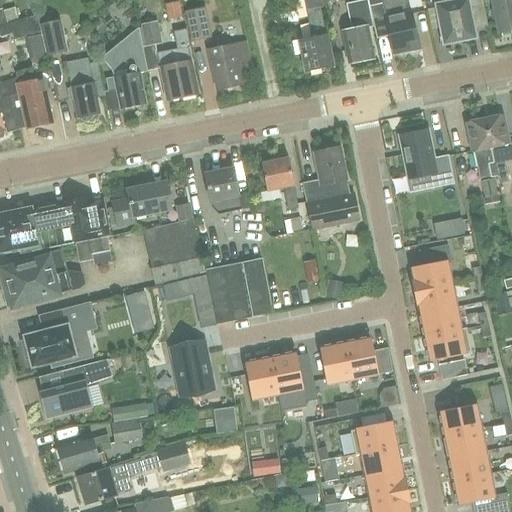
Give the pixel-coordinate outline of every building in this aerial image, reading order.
[(308,72),(333,67),(326,34),(321,12),(320,9),(323,8),(321,0),(302,0),(306,15),(307,15),(312,36),(301,39),(301,40),(292,42),(294,56),(304,54),(308,72)] [(368,0),(370,6),(376,31),(388,28),(390,36),(394,54),(420,48),(416,33),(411,10),(408,0),(368,0)] [(445,44),(476,38),(470,9),(484,6),(482,0),(458,0),(459,1),(437,5),(445,44)] [(511,0),(492,0),(499,33),(511,30),(511,0)] [(353,29),(342,31),(349,64),(375,59),(369,28),(372,27),(367,1),(348,5),(353,29)] [(206,8),(185,12),(191,42),(212,38),(206,8)] [(0,25),(0,36),(0,38),(12,34),(14,41),(39,33),(35,15),(19,20),(13,22),(7,24),(0,25)] [(187,47),(186,40),(187,40),(182,18),(169,20),(173,42),(175,42),(176,49),(166,51),(167,52),(157,54),(159,68),(161,68),(167,100),(199,94),(189,46),(187,47)] [(46,57),(67,52),(60,21),(39,25),(46,57)] [(144,48),(162,44),(158,22),(140,25),(144,48)] [(242,72),(253,70),(247,41),(209,49),(217,90),(245,84),(242,72)] [(147,72),(142,45),(135,46),(121,49),(126,75),(115,77),(121,109),(146,105),(140,73),(147,72)] [(90,64),(89,58),(67,63),(72,88),(68,89),(71,100),(74,99),(78,118),(81,117),(84,121),(93,120),(94,115),(101,113),(97,96),(105,95),(98,62),(90,64)] [(5,133),(26,127),(16,83),(18,83),(16,78),(0,83),(0,138),(4,138),(5,133)] [(16,83),(26,127),(27,129),(53,123),(43,78),(37,79),(18,83),(16,83)] [(489,170),(500,167),(499,162),(505,161),(503,153),(500,154),(499,147),(510,144),(504,115),(485,119),(493,158),(487,159),(489,170)] [(501,174),(500,167),(489,170),(487,159),(493,158),(485,119),(466,123),(472,152),(474,152),(479,178),(501,174)] [(454,184),(448,156),(434,159),(428,130),(399,136),(408,180),(427,176),(430,189),(454,184)] [(348,200),(344,181),(347,180),(340,147),(314,153),(320,179),(302,182),(311,224),(357,214),(354,199),(348,200)] [(298,208),(293,186),(288,158),(262,164),(267,191),(282,188),(287,210),(298,208)] [(234,170),(205,175),(210,201),(227,198),(230,212),(252,208),(249,194),(239,196),(234,170)] [(485,202),(498,200),(497,195),(494,179),(481,182),(485,202)] [(116,229),(135,225),(133,217),(171,209),(166,183),(127,190),(129,197),(112,201),(116,229)] [(94,201),(94,197),(0,215),(0,251),(19,248),(20,254),(59,247),(60,246),(67,245),(75,243),(108,236),(112,235),(105,199),(94,201)] [(178,223),(192,220),(189,204),(175,207),(178,223)] [(412,208),(414,221),(438,217),(436,204),(412,208)] [(152,271),(202,259),(193,220),(192,220),(178,223),(143,231),(152,271)] [(437,240),(464,234),(462,220),(451,222),(451,225),(435,228),(437,240)] [(108,236),(75,243),(79,263),(93,260),(92,254),(111,251),(108,236)] [(415,293),(453,285),(448,264),(451,263),(448,248),(420,253),(422,263),(409,266),(415,293)] [(2,271),(0,271),(0,276),(9,308),(12,307),(13,308),(58,295),(79,290),(86,285),(83,273),(66,271),(61,250),(46,254),(47,258),(2,270),(2,271)] [(206,270),(207,272),(207,275),(210,290),(217,324),(273,313),(262,259),(206,270)] [(307,284),(319,282),(314,261),(303,263),(307,284)] [(475,281),(483,279),(480,268),(472,270),(475,281)] [(195,293),(210,290),(207,275),(188,278),(191,294),(195,293)] [(486,291),(483,279),(475,281),(478,293),(486,291)] [(419,315),(457,308),(453,285),(415,293),(419,315)] [(145,292),(125,297),(129,313),(149,308),(145,292)] [(76,356),(70,336),(96,329),(90,302),(62,310),(66,326),(24,337),(25,341),(21,342),(26,360),(30,359),(32,368),(50,363),(52,368),(72,363),(70,358),(76,356)] [(457,308),(419,315),(424,338),(462,330),(457,308)] [(480,327),(488,325),(485,314),(478,316),(480,327)] [(491,337),(488,325),(480,327),(483,338),(491,337)] [(428,361),(471,352),(466,329),(462,330),(424,338),(428,361)] [(345,344),(352,381),(394,373),(389,349),(374,352),(371,339),(345,344)] [(214,390),(204,342),(171,349),(180,397),(214,390)] [(327,386),(352,381),(345,344),(319,349),(327,386)] [(278,396),(304,391),(296,353),(270,359),(278,396)] [(252,401),(278,396),(270,359),(244,364),(252,401)] [(108,360),(61,372),(64,386),(39,392),(47,420),(93,408),(87,384),(113,377),(108,360)] [(146,403),(123,407),(126,421),(148,417),(146,403)] [(481,429),(476,403),(438,411),(443,437),(481,429)] [(324,412),(325,419),(337,417),(336,410),(324,412)] [(504,425),(511,423),(509,412),(501,414),(504,425)] [(114,445),(142,440),(139,419),(111,424),(114,445)] [(359,454),(397,446),(391,420),(354,427),(359,454)] [(281,453),(317,444),(313,429),(277,438),(281,453)] [(485,452),(481,429),(443,437),(448,459),(485,452)] [(102,438),(101,435),(57,447),(65,474),(99,464),(96,453),(110,449),(107,437),(102,438)] [(186,443),(185,443),(185,442),(156,451),(162,472),(192,463),(189,450),(186,443)] [(364,476),(401,469),(397,446),(359,454),(364,476)] [(318,450),(321,462),(329,460),(326,448),(318,450)] [(490,474),(485,452),(448,459),(452,482),(490,474)] [(129,491),(125,479),(145,473),(140,459),(109,469),(77,478),(85,505),(117,495),(129,491)] [(283,472),(292,471),(290,459),(281,460),(283,472)] [(334,459),(321,461),(323,469),(335,466),(334,459)] [(263,462),(265,475),(280,473),(278,460),(263,462)] [(401,469),(364,476),(368,498),(406,491),(401,469)] [(490,474),(452,482),(457,505),(471,502),(472,511),(510,511),(507,494),(494,496),(490,474)] [(179,483),(162,488),(165,497),(182,492),(179,483)] [(409,511),(406,491),(368,498),(370,511),(409,511)] [(189,493),(175,495),(176,508),(190,506),(189,493)] [(325,505),(336,503),(335,495),(324,497),(325,505)] [(171,511),(168,498),(134,505),(135,509),(124,511),(171,511)]
